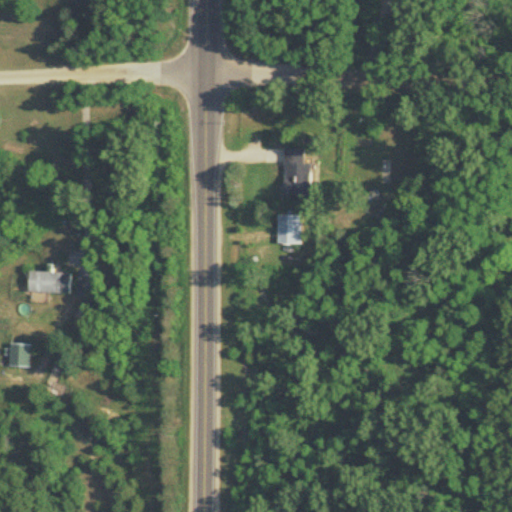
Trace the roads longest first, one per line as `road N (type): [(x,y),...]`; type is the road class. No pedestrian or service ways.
road 1 (tertiary): [(204,511),(206,73)]
road 2 (residential): [(206,73),(511,81)]
road 3 (residential): [(0,76),(206,73)]
